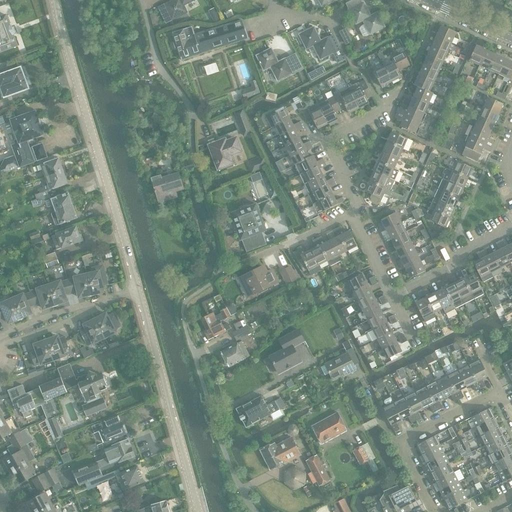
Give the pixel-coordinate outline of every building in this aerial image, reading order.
[(183,5),(192,0),(174,0),(159,8),(166,22),(186,12),(183,5)] [(358,0),(354,0),(347,4),(349,9),(349,10),(356,24),(362,21),(364,25),(361,26),(358,29),(362,36),(366,36),(369,35),(384,27),(377,13),(370,17),(363,3),(360,4),(358,0)] [(215,8),(208,11),(214,24),(221,20),(215,8)] [(228,20),(233,17),(231,12),(225,15),(228,20)] [(0,53),(18,47),(13,36),(14,35),(11,26),(10,27),(6,16),(0,17),(0,53)] [(241,21),(194,36),(192,28),(172,34),(181,60),(247,38),(241,21)] [(441,26),(436,36),(452,43),(456,45),(458,40),(454,38),(456,33),(441,26)] [(320,60),(332,53),(337,64),(345,60),(338,47),(333,36),(328,39),(327,38),(320,41),(313,28),(299,35),(306,49),(313,45),(320,60)] [(346,29),(340,32),(346,44),(352,41),(346,29)] [(436,36),(432,46),(447,53),(452,43),(436,36)] [(432,46),(427,56),(443,63),(447,53),(432,46)] [(469,62),(479,66),(486,51),(476,47),(469,62)] [(270,67),(277,81),(291,74),(291,75),(302,69),(295,55),(285,60),(284,59),(277,63),(270,49),(256,56),(264,70),(270,67)] [(479,66),(489,71),(496,56),(486,51),(479,66)] [(402,53),(397,56),(390,59),(392,63),(383,68),(391,83),(401,78),(396,69),(408,64),(402,53)] [(427,56),(423,66),(438,73),(443,63),(427,56)] [(489,71),(499,76),(506,60),(496,56),(489,71)] [(511,62),(506,60),(499,76),(504,78),(503,81),(507,83),(509,80),(511,74),(511,62)] [(217,62),(205,66),(208,75),(220,71),(217,62)] [(423,66),(419,76),(434,83),(438,73),(423,66)] [(0,87),(4,98),(29,89),(21,67),(0,74),(0,87)] [(381,88),(391,83),(383,68),(374,72),(372,68),(366,71),(372,82),(377,79),(381,88)] [(314,72),(308,75),(311,82),(317,79),(314,72)] [(419,76),(414,86),(418,88),(429,93),(434,83),(419,76)] [(461,81),(465,83),(471,85),(473,81),(474,79),(468,77),(467,79),(463,77),(461,81)] [(478,84),(477,88),(481,90),(483,86),(485,81),(481,79),(478,84)] [(256,80),(250,82),(255,95),(261,93),(256,80)] [(358,83),(348,88),(358,109),(368,104),(364,96),(370,93),(365,82),(359,84),(358,83)] [(339,94),(333,98),(339,108),(345,105),(349,114),(358,109),(348,88),(338,93),(339,94)] [(418,88),(413,97),(429,104),(432,106),(436,96),(433,95),(429,93),(418,88)] [(269,91),(267,99),(276,102),(279,94),(269,91)] [(413,97),(409,107),(425,114),(429,104),(413,97)] [(333,111),(339,108),(333,98),(318,105),(317,106),(327,125),(328,124),(330,127),(338,123),(336,120),(337,120),(333,111)] [(488,98),(484,108),(499,114),(503,105),(488,98)] [(318,130),(327,125),(317,106),(318,105),(317,104),(307,109),(308,110),(302,113),(308,124),(313,121),(318,130)] [(275,127),(290,120),(286,114),(293,110),(291,106),(284,110),(283,107),(274,111),(266,115),(265,117),(271,129),(275,127)] [(399,109),(395,119),(402,122),(400,127),(417,135),(427,115),(425,114),(409,107),(407,112),(399,109)] [(484,108),(479,117),(494,124),(499,114),(484,108)] [(241,109),(233,112),(242,136),(249,133),(241,109)] [(11,120),(10,120),(10,121),(13,128),(13,129),(13,130),(14,130),(15,133),(15,134),(15,135),(15,136),(16,136),(18,143),(11,146),(19,167),(34,162),(29,149),(26,141),(42,135),(43,135),(43,134),(40,127),(41,127),(40,126),(40,125),(39,125),(38,121),(39,121),(38,121),(38,120),(38,119),(37,119),(35,112),(35,111),(34,111),(11,120)] [(7,115),(0,117),(0,127),(10,124),(7,115)] [(479,117),(475,127),(490,134),(494,124),(479,117)] [(133,125),(134,129),(138,129),(142,124),(141,120),(137,120),(133,125)] [(293,126),(290,120),(275,127),(280,137),(301,127),(299,123),(293,126)] [(432,124),(428,133),(432,135),(436,126),(432,124)] [(303,130),(301,127),(280,137),(285,146),(299,139),(296,133),(303,130)] [(466,148),(462,155),(477,162),(482,153),(483,150),(490,153),(493,146),(495,143),(487,139),(490,134),(475,127),(473,127),(469,135),(464,145),(463,147),(466,148)] [(392,133),(387,143),(402,150),(408,152),(413,142),(407,140),(392,133)] [(447,137),(442,148),(449,152),(454,141),(447,137)] [(214,142),(213,138),(207,141),(217,168),(232,163),(229,155),(240,151),(235,139),(225,143),(224,140),(212,145),(212,143),(214,142)] [(302,145),(299,139),(285,146),(290,156),(311,145),(309,142),(302,145)] [(387,143),(383,153),(398,160),(402,150),(387,143)] [(290,156),(295,166),(309,159),(306,153),(313,149),(311,145),(290,156)] [(164,154),(166,159),(177,156),(175,151),(164,154)] [(383,153),(378,163),(393,170),(398,160),(383,153)] [(313,157),(309,159),(295,166),(300,176),(324,163),(323,160),(317,163),(313,157)] [(263,158),(248,164),(251,172),(266,166),(263,158)] [(58,159),(30,170),(32,174),(43,170),(46,179),(65,172),(63,166),(60,165),(58,159)] [(457,162),(452,172),(452,173),(468,179),(472,169),(457,162)] [(326,167),(324,163),(300,176),(305,185),(323,176),(320,170),(326,167)] [(378,163),(374,173),(394,182),(398,172),(393,170),(378,163)] [(445,175),(443,180),(463,189),(468,179),(452,173),(452,172),(447,170),(444,171),(443,174),(445,175)] [(259,173),(262,182),(268,180),(264,171),(259,173)] [(66,176),(65,172),(46,179),(50,191),(68,184),(65,178),(66,176)] [(159,175),(150,178),(156,198),(157,203),(175,198),(173,193),(183,191),(177,172),(160,177),(159,175)] [(374,173),(369,183),(389,192),(394,182),(374,173)] [(326,182),(323,176),(305,185),(310,195),(334,183),(332,179),(326,182)] [(421,176),(419,182),(423,183),(423,182),(427,185),(429,180),(421,176)] [(443,180),(438,190),(459,199),(463,189),(443,180)] [(336,186),(334,183),(310,195),(308,195),(313,205),(333,195),(330,189),(336,186)] [(396,201),(397,200),(405,204),(408,198),(404,196),(403,198),(389,192),(369,183),(365,192),(372,195),(370,198),(371,201),(378,204),(380,203),(384,195),(396,201)] [(49,195),(48,196),(45,187),(38,189),(39,195),(35,196),(37,201),(50,196),(49,195)] [(438,190),(434,200),(454,209),(459,199),(438,190)] [(53,206),(55,213),(72,206),(68,194),(51,200),(50,196),(37,201),(39,207),(46,204),(48,208),(53,206)] [(336,201),(333,195),(313,205),(318,215),(344,202),(342,198),(336,201)] [(429,210),(430,210),(450,219),(454,209),(434,200),(429,210)] [(239,241),(241,240),(245,253),(266,245),(262,233),(266,231),(256,204),(229,214),(239,241)] [(77,219),(72,206),(55,213),(51,214),(56,227),(77,219)] [(419,219),(424,217),(421,211),(417,209),(415,210),(417,215),(419,219)] [(445,229),(450,219),(430,210),(428,214),(432,216),(430,222),(445,229)] [(381,221),(386,231),(401,223),(396,213),(381,221)] [(291,218),(285,220),(288,227),(293,225),(291,218)] [(386,231),(391,240),(406,233),(401,223),(386,231)] [(79,243),(83,241),(81,235),(79,236),(76,227),(56,235),(57,236),(52,238),(57,250),(61,249),(62,249),(71,245),(71,246),(74,245),(74,244),(78,242),(79,243)] [(29,236),(31,241),(40,238),(38,232),(29,236)] [(342,232),(338,234),(339,237),(347,252),(357,247),(350,232),(344,235),(342,232)] [(391,240),(396,250),(411,243),(406,233),(391,240)] [(40,238),(31,241),(33,246),(50,240),(48,234),(42,236),(42,237),(40,238)] [(335,239),(330,242),(337,257),(338,256),(347,252),(339,237),(338,234),(334,236),(335,239)] [(502,241),(499,243),(510,264),(511,262),(511,244),(505,247),(502,241)] [(340,262),(338,256),(337,257),(330,242),(321,247),(328,261),(328,262),(330,267),(340,262)] [(396,250),(401,260),(416,252),(411,243),(396,250)] [(499,251),(492,254),(500,268),(510,264),(499,243),(496,245),(499,251)] [(316,249),(311,251),(319,266),(328,262),(328,261),(321,247),(319,244),(314,246),(316,249)] [(318,266),(319,266),(311,251),(305,254),(304,251),(299,254),(298,251),(293,254),(297,262),(302,260),(308,271),(309,271),(311,277),(321,272),(318,266)] [(483,251),(480,253),(490,273),(492,278),(502,273),(500,268),(492,254),(486,257),(483,251)] [(401,260),(406,270),(421,262),(416,252),(401,260)] [(55,253),(43,258),(47,269),(59,264),(55,253)] [(480,261),(473,264),(482,283),(492,278),(490,273),(480,253),(477,254),(480,261)] [(426,272),(421,262),(406,270),(411,279),(426,272)] [(360,263),(355,266),(358,271),(363,268),(360,263)] [(87,273),(85,273),(91,297),(93,297),(94,296),(96,295),(97,294),(103,292),(101,286),(108,285),(104,271),(103,271),(102,269),(101,268),(99,267),(97,267),(95,268),(94,269),(94,271),(93,273),(93,274),(91,273),(89,273),(87,273)] [(287,286),(297,281),(291,268),(281,273),(287,286)] [(270,288),(279,284),(273,271),(264,275),(261,269),(239,280),(245,293),(254,289),(256,293),(269,287),(270,288)] [(81,276),(80,277),(74,278),(74,279),(67,281),(71,293),(77,291),(79,298),(84,297),(86,297),(88,297),(89,297),(91,297),(85,273),(84,274),(82,275),(81,276)] [(342,273),(336,277),(338,281),(339,282),(345,279),(342,273)] [(467,274),(462,276),(474,300),(484,295),(481,289),(474,274),(468,277),(467,274)] [(348,282),(353,292),(368,284),(363,275),(348,282)] [(459,282),(454,284),(465,304),(474,300),(462,276),(458,279),(459,282)] [(336,277),(329,281),(332,288),(340,284),(339,282),(338,281),(336,277)] [(49,283),(47,284),(55,307),(57,306),(58,305),(60,304),(61,303),(67,301),(64,295),(71,293),(67,281),(60,282),(54,284),(53,283),(51,283),(49,283)] [(43,286),(42,288),(37,289),(37,290),(30,293),(34,305),(41,303),(43,309),(49,307),(51,307),(53,307),(55,307),(47,284),(46,285),(44,285),(43,286)] [(353,292),(358,302),(373,294),(368,284),(353,292)] [(447,284),(443,286),(455,309),(465,304),(454,284),(449,287),(447,284)] [(440,291),(435,294),(442,309),(445,314),(455,309),(443,286),(439,288),(440,291)] [(325,287),(320,290),(324,295),(328,291),(325,287)] [(29,307),(34,305),(30,293),(23,295),(18,297),(16,297),(14,297),(12,297),(10,298),(20,320),(23,318),(26,316),(31,314),(29,307)] [(428,293),(424,296),(425,299),(433,314),(442,309),(435,294),(430,297),(428,293)] [(358,302),(363,311),(377,304),(373,294),(358,302)] [(1,305),(0,305),(0,319),(6,317),(9,323),(14,321),(16,321),(18,321),(20,320),(10,298),(9,299),(8,300),(7,301),(6,302),(0,304),(1,305)] [(423,319),(433,314),(425,299),(415,304),(423,319)] [(363,311),(368,321),(382,314),(377,304),(363,311)] [(200,319),(205,330),(213,326),(213,325),(220,322),(230,317),(226,309),(220,312),(221,314),(214,317),(212,313),(200,319)] [(94,318),(105,339),(105,340),(106,339),(108,338),(109,336),(110,335),(115,332),(114,330),(119,327),(119,325),(118,323),(118,321),(116,318),(115,317),(114,315),(112,314),(107,317),(106,314),(101,317),(99,317),(97,317),(95,317),(94,318)] [(368,321),(372,331),(387,323),(382,314),(368,321)] [(105,340),(105,339),(94,318),(92,319),(90,321),(89,323),(84,325),(85,327),(79,330),(87,346),(93,343),(93,344),(98,341),(100,341),(102,341),(103,340),(105,340)] [(222,326),(220,322),(213,325),(213,326),(205,330),(203,331),(208,340),(218,335),(224,331),(229,328),(227,324),(222,326)] [(233,326),(236,332),(237,332),(243,328),(240,323),(233,326)] [(372,331),(377,340),(392,333),(387,323),(372,331)] [(246,326),(243,328),(237,332),(236,332),(232,334),(236,342),(251,334),(246,326)] [(340,329),(334,332),(338,341),(344,338),(340,329)] [(291,367),(292,367),(300,363),(292,348),(304,342),(298,330),(279,340),(284,349),(269,357),(277,373),(290,366),(290,367),(291,367)] [(377,340),(382,350),(397,343),(392,333),(377,340)] [(47,339),(45,339),(53,362),(56,360),(59,358),(64,356),(70,353),(65,337),(58,339),(57,337),(52,339),(50,339),(48,339),(47,339)] [(41,342),(39,343),(34,345),(36,351),(30,354),(34,366),(41,364),(41,365),(46,363),(49,363),(51,363),(53,362),(45,339),(43,340),(41,342)] [(244,359),(248,356),(241,342),(220,352),(224,361),(223,363),(225,366),(227,366),(228,367),(244,359)] [(402,352),(397,343),(382,350),(387,360),(402,352)] [(457,343),(446,347),(450,355),(460,350),(457,343)] [(347,354),(321,368),(325,376),(329,374),(333,381),(347,373),(348,375),(356,371),(354,366),(359,363),(350,345),(344,348),(346,352),(347,354)] [(424,359),(419,362),(422,369),(425,370),(429,368),(424,359)] [(511,359),(503,364),(508,373),(511,371),(511,359)] [(479,360),(468,365),(480,389),(485,387),(482,380),(488,377),(479,360)] [(87,402),(88,404),(82,406),(87,417),(107,408),(103,398),(101,399),(99,394),(101,393),(100,391),(106,389),(105,386),(106,386),(105,383),(106,382),(106,378),(104,376),(102,377),(101,374),(98,376),(89,372),(87,377),(82,379),(78,377),(77,380),(75,381),(69,365),(57,369),(61,378),(61,379),(65,390),(79,385),(80,388),(79,389),(84,403),(87,402)] [(476,392),(480,389),(468,365),(458,371),(466,388),(472,385),(476,392)] [(460,391),(466,388),(458,371),(447,376),(459,400),(464,398),(460,391)] [(454,403),(459,400),(447,376),(436,382),(445,399),(451,396),(454,403)] [(66,392),(65,390),(61,379),(39,387),(41,392),(25,398),(21,386),(22,386),(22,385),(7,391),(10,399),(11,398),(13,404),(18,403),(24,418),(32,415),(30,410),(35,408),(40,406),(44,416),(46,419),(60,413),(54,397),(66,392)] [(381,379),(374,383),(378,391),(385,387),(381,379)] [(292,381),(287,384),(290,389),(295,386),(292,381)] [(439,402),(445,399),(436,382),(426,387),(438,411),(442,409),(439,402)] [(433,413),(438,411),(426,387),(415,392),(423,409),(429,406),(433,413)] [(326,389),(319,393),(322,398),(329,394),(326,389)] [(417,412),(423,409),(415,392),(404,398),(416,422),(421,419),(417,412)] [(273,421),(283,416),(280,410),(279,411),(274,401),(265,406),(260,396),(236,409),(245,428),(271,415),(273,421)] [(402,420),(393,403),(391,398),(390,398),(385,400),(384,402),(384,403),(385,405),(386,405),(388,405),(388,406),(382,409),(394,433),(399,430),(396,423),(402,420)] [(411,424),(416,422),(404,398),(393,403),(402,420),(408,417),(411,424)] [(471,418),(476,428),(494,418),(489,409),(471,418)] [(320,443),(345,430),(336,413),(311,427),(320,443)] [(46,419),(45,420),(54,442),(62,439),(63,438),(62,437),(64,436),(56,418),(55,418),(54,416),(46,419)] [(91,427),(94,434),(98,432),(100,435),(103,444),(126,434),(125,433),(127,432),(124,426),(123,427),(120,421),(119,422),(117,417),(91,427)] [(476,428),(480,437),(499,428),(494,418),(476,428)] [(4,421),(0,423),(0,439),(7,436),(8,438),(8,439),(11,445),(23,438),(20,433),(19,432),(13,436),(11,433),(4,421)] [(289,427),(288,431),(290,435),(294,437),(298,434),(299,431),(297,426),(293,425),(289,427)] [(456,437),(452,428),(448,430),(452,439),(456,437)] [(480,437),(485,446),(503,437),(499,428),(480,437)] [(25,430),(20,433),(23,438),(28,435),(25,430)] [(417,446),(422,455),(440,446),(435,436),(417,446)] [(270,470),(300,455),(291,437),(285,441),(275,445),(274,443),(260,450),(270,470)] [(485,446),(490,455),(508,446),(503,437),(485,446)] [(27,445),(23,438),(11,445),(15,451),(27,445)] [(66,449),(62,439),(54,442),(58,452),(66,449)] [(112,448),(105,450),(108,458),(111,464),(118,461),(118,463),(134,457),(127,440),(112,447),(112,448)] [(454,450),(457,449),(461,447),(459,442),(452,446),(454,450)] [(360,465),(369,461),(375,457),(368,443),(361,447),(361,446),(352,450),(360,465)] [(422,455),(426,464),(444,455),(440,446),(422,455)] [(490,455),(494,464),(511,455),(511,454),(508,446),(490,455)] [(462,458),(462,457),(467,455),(465,452),(463,452),(461,447),(457,449),(462,458)] [(3,462),(10,474),(29,463),(21,451),(3,462)] [(68,454),(61,457),(64,464),(71,461),(68,454)] [(426,464),(431,473),(449,464),(444,455),(426,464)] [(511,455),(494,464),(499,473),(511,466),(511,455)] [(306,461),(313,474),(323,468),(316,456),(306,461)] [(108,458),(73,472),(78,485),(101,476),(99,469),(111,464),(108,458)] [(35,475),(29,463),(10,474),(17,486),(35,475)] [(431,473),(435,482),(454,473),(449,464),(431,473)] [(511,478),(511,466),(499,473),(504,483),(511,478)] [(138,467),(116,476),(119,483),(120,483),(123,491),(144,482),(138,467)] [(306,487),(306,467),(286,468),(286,487),(306,487)] [(329,481),(323,468),(313,474),(319,486),(329,481)] [(53,469),(45,474),(52,486),(60,482),(53,469)] [(107,474),(97,478),(98,483),(103,481),(113,477),(111,472),(107,474)] [(435,482),(440,491),(458,482),(454,473),(435,482)] [(31,481),(35,487),(47,481),(43,474),(31,481)] [(50,487),(47,481),(35,487),(38,494),(50,487)] [(440,491),(445,501),(463,491),(458,482),(440,491)] [(478,489),(480,494),(484,492),(482,488),(479,483),(474,485),(476,490),(478,489)] [(408,511),(405,506),(415,501),(408,488),(399,493),(397,488),(385,493),(386,494),(381,501),(385,508),(383,509),(383,511),(408,511)] [(467,501),(463,491),(445,501),(449,510),(467,501)] [(26,503),(31,511),(39,511),(52,505),(45,493),(26,503)] [(334,504),(334,505),(337,511),(350,511),(347,504),(344,499),(334,504)] [(152,511),(169,511),(166,501),(151,506),(152,511)]
